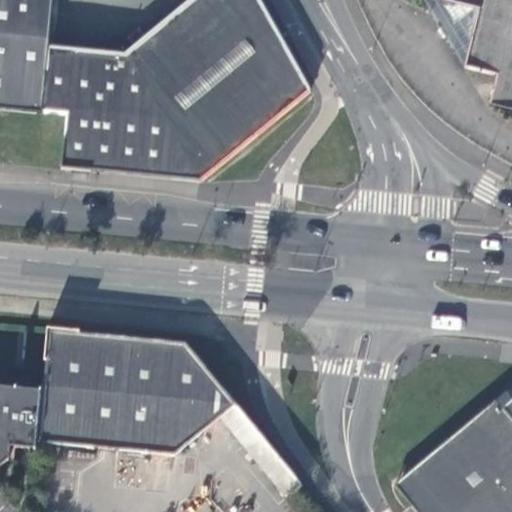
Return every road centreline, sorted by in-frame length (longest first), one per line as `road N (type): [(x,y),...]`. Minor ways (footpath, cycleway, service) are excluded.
road 1 (primary): [(379,239),(0,205)]
road 2 (primary): [(0,269),(367,299)]
road 3 (tertiary): [(367,299),(333,409),(331,439),(352,478)]
road 4 (tertiary): [(350,60),(388,168),(379,239)]
road 5 (tertiary): [(352,478),(375,382),(407,303)]
road 6 (tertiary): [(431,154),(350,60)]
